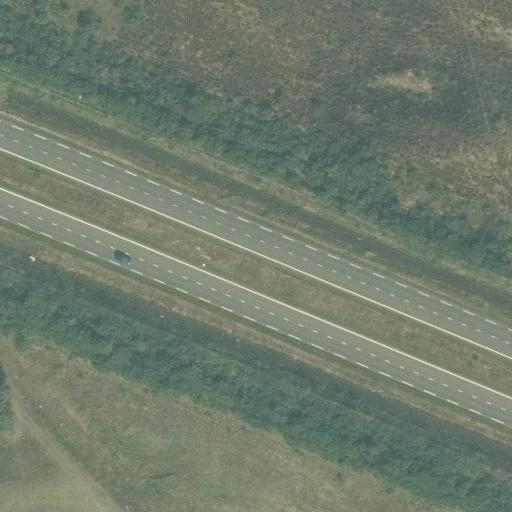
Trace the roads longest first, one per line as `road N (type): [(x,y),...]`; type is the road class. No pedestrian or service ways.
road 1 (primary): [(0,209),(511,416)]
road 2 (primary): [(511,346),(0,140)]
road 3 (track): [(110,511),(0,384)]
